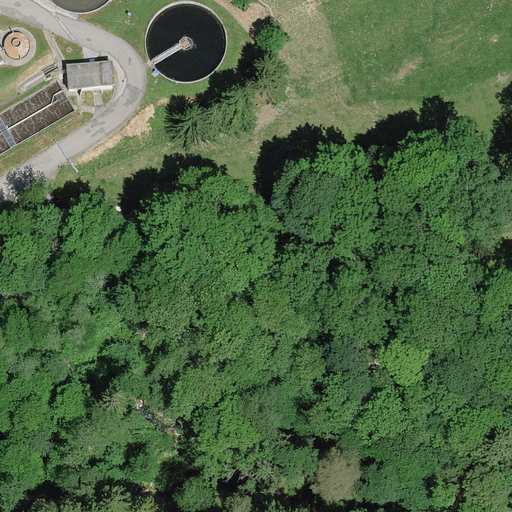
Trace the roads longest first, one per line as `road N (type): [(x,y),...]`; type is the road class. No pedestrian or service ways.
road 1 (track): [(75,218),(294,217)]
road 2 (track): [(0,308),(62,269),(75,218)]
